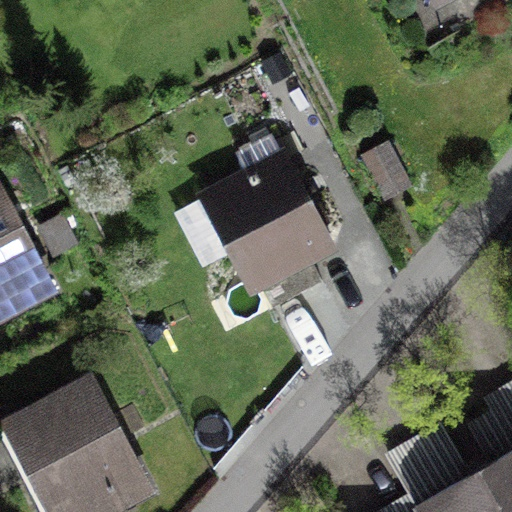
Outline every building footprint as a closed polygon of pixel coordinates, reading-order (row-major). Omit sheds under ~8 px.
[(438,0),(447,16),(477,0),(438,0)] [(388,141),(362,154),(384,198),(411,184),(388,141)] [(297,153),(210,198),(264,300),(351,254),(297,153)] [(5,184),(0,185),(0,341),(68,305),(5,184)] [(106,379),(10,430),(54,511),(155,511),(172,503),(106,379)] [(511,511),(511,463),(486,478),(426,511),(511,511)]
